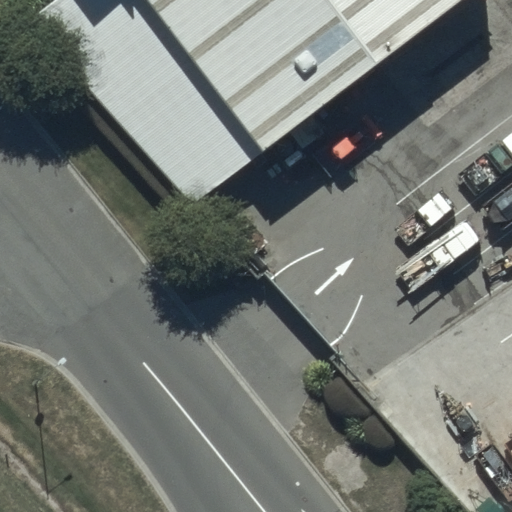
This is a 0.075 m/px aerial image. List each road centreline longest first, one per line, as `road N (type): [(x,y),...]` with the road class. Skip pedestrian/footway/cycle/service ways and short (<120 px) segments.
road 1 (residential): [(0,187),(211,435)]
road 2 (residential): [(211,435),(305,511)]
